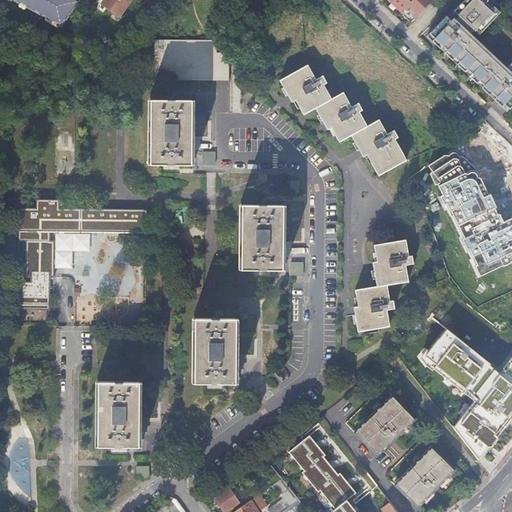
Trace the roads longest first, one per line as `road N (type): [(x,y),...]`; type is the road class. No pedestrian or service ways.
road 1 (residential): [(359,0),(511,142)]
road 2 (unknown): [(406,511),(324,416)]
